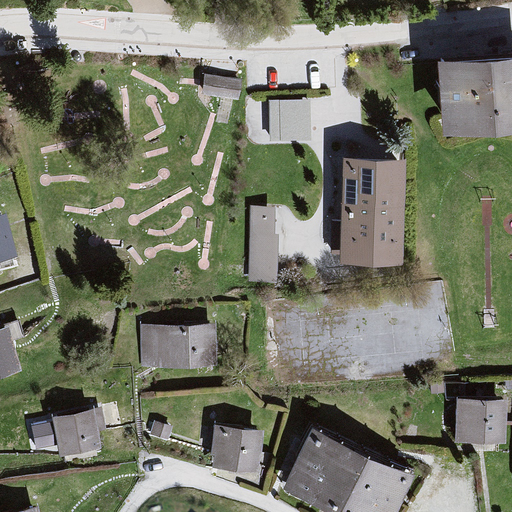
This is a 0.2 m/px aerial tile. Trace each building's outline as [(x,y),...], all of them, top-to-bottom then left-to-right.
[(511,62),(440,66),(444,141),(511,137),(511,62)] [(238,76),(199,72),(197,94),(236,97),(238,76)] [(307,96),(263,97),(264,141),(308,141),(307,96)] [(400,152),(335,152),(335,262),(400,262),(400,152)] [(273,205),(245,205),(245,282),(273,282),(273,205)] [(2,208),(0,208),(0,257),(14,254),(2,208)] [(212,321),(136,324),(138,370),(214,367),(212,321)] [(4,323),(0,323),(0,375),(18,370),(4,323)] [(503,398),(451,397),(450,444),(502,445),(503,398)] [(94,407),(47,415),(55,458),(101,450),(94,407)] [(152,421),(148,436),(165,439),(168,424),(152,421)] [(259,426),(208,423),(205,469),(256,472),(259,426)] [(333,511),(391,511),(411,471),(308,423),(278,487),(333,511)]
